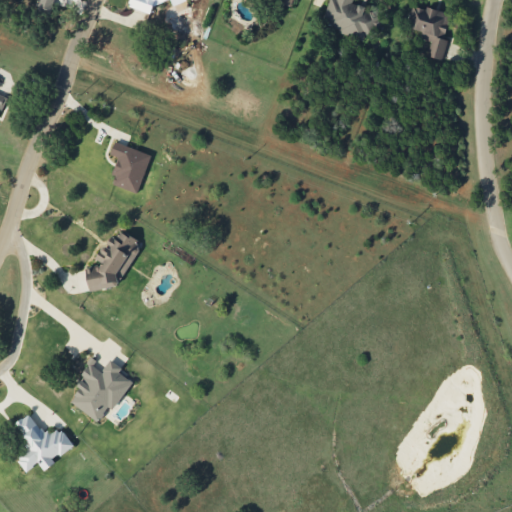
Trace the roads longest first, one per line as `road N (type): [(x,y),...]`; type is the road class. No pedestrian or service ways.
road 1 (residential): [(495,0),(481,111),(511,267)]
road 2 (residential): [(0,252),(97,0)]
road 3 (residential): [(0,371),(13,360),(28,283),(21,250),(6,237)]
